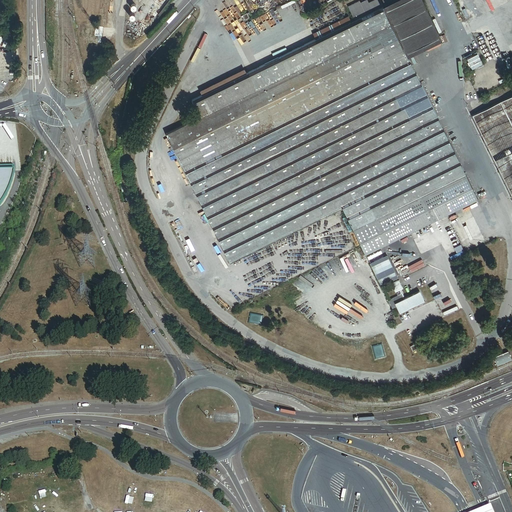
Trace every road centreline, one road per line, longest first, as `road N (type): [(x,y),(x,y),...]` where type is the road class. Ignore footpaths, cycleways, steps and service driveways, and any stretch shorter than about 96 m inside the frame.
road 1 (secondary): [(511,377),(435,406),(348,419),(302,416),(240,397)]
road 2 (secondary): [(245,430),(421,426),(511,397)]
road 3 (tertiary): [(66,167),(172,357),(183,392)]
road 4 (tertiary): [(211,381),(154,312),(90,170)]
road 5 (tertiary): [(70,419),(192,467),(234,495)]
road 6 (secondary): [(175,405),(55,408),(0,419)]
